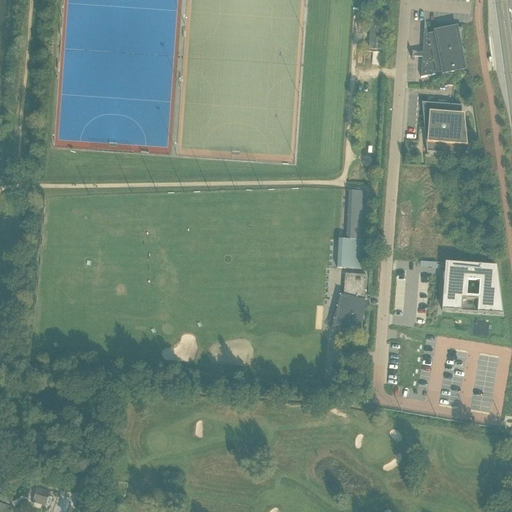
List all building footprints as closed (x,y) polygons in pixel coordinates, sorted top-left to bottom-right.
[(369,49),(381,50),(383,13),(371,13),(369,49)] [(438,32),(433,33),(427,35),(427,33),(424,34),(422,53),(419,54),(419,58),(422,58),(421,78),(435,75),(435,74),(446,72),(463,73),(465,51),(463,51),(463,48),(461,48),(462,29),(438,27),(438,32)] [(464,115),(461,115),(461,106),(422,103),(426,153),(458,155),(458,146),(467,147),(464,115)] [(349,192),(346,240),(338,240),(337,268),(355,269),(356,243),(351,243),(352,241),(363,242),(365,193),(349,192)] [(445,264),(442,311),(503,316),(496,268),(445,264)] [(342,304),(346,304),(341,323),(359,327),(364,305),(366,276),(345,274),(342,304)] [(37,488),(32,503),(45,507),(45,506),(49,492),(50,492),(37,488)] [(3,497),(2,502),(10,505),(12,500),(3,497)] [(0,503),(0,511),(11,511),(13,509),(8,507),(0,503)]
